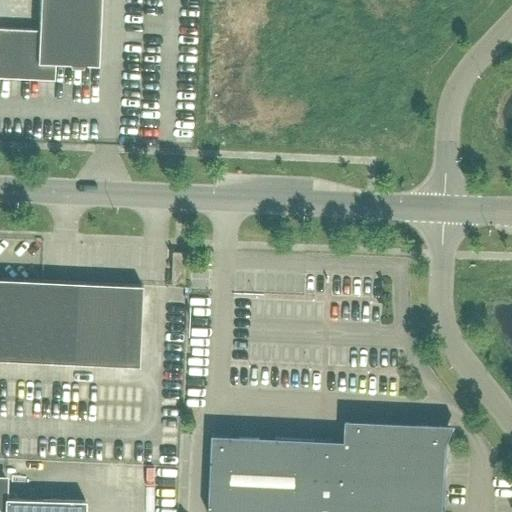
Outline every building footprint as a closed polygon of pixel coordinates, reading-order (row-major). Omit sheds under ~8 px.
[(39,0),(38,30),(0,28),(0,76),(53,79),(54,63),(97,65),(99,0),(39,0)] [(170,282),(183,282),(184,253),(171,252),(170,282)] [(0,359),(137,366),(141,285),(0,278),(0,359)] [(346,419),(346,421),(345,440),(213,434),(208,511),(443,511),(446,446),(455,424),(346,419)] [(4,478),(0,477),(0,511),(83,511),(84,500),(4,498),(4,478)]
